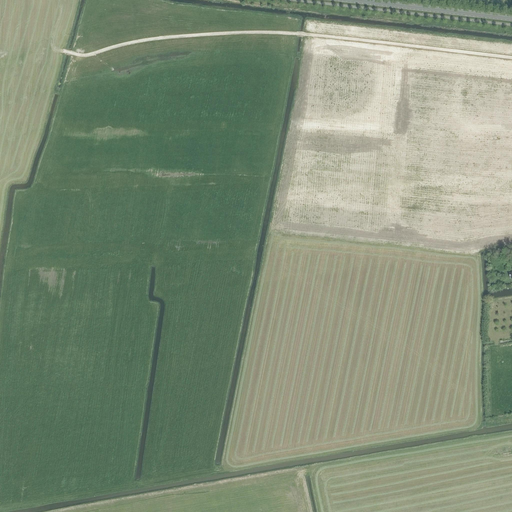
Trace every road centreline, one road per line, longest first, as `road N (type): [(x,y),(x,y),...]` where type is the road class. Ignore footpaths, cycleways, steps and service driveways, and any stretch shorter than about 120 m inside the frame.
road 1 (track): [(511,57),(256,32),(151,39),(86,55),(62,50)]
road 2 (secondary): [(511,18),(351,0)]
